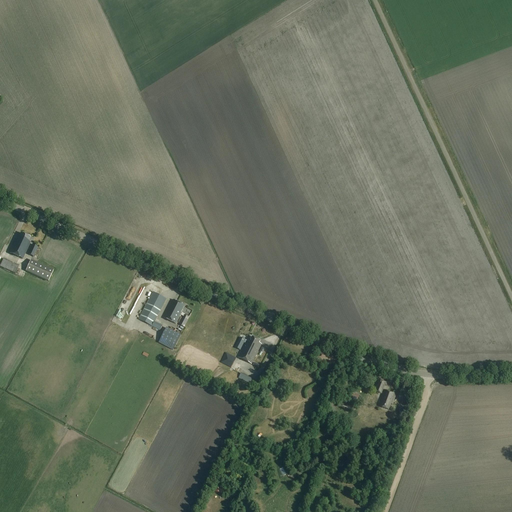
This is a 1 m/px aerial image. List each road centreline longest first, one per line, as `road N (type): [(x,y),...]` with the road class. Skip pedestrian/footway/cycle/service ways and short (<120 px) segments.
road 1 (tertiary): [(511,373),(427,374),(364,359),(0,199)]
road 2 (unclassified): [(511,297),(373,0)]
road 3 (track): [(383,511),(427,374)]
